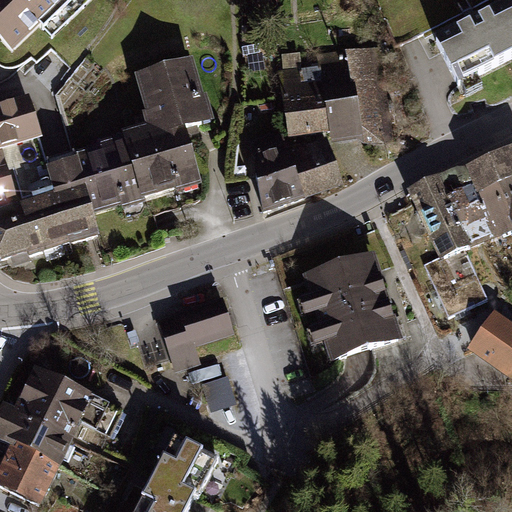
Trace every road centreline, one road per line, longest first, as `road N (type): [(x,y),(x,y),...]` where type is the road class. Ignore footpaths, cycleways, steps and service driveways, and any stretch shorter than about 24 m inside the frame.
road 1 (tertiary): [(226,250),(321,217),(511,120)]
road 2 (tertiary): [(5,311),(88,298),(226,250)]
road 3 (residential): [(226,250),(283,414)]
